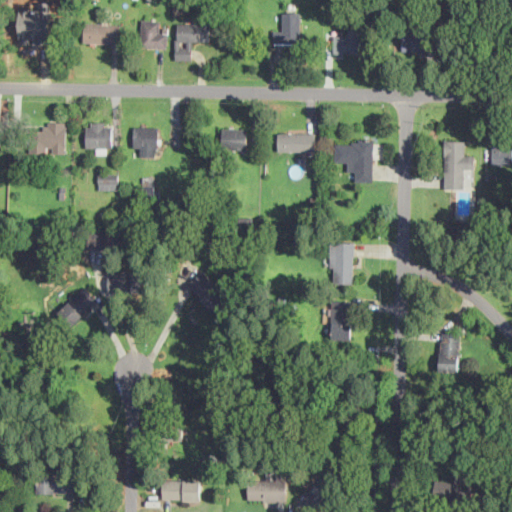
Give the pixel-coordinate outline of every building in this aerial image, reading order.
[(21,8),(21,43),(53,43),(53,1),(40,1),(40,8),(21,8)] [(302,11),(284,11),(284,30),(274,30),(274,42),(302,42),(302,11)] [(168,29),(160,29),(160,18),(141,18),(141,46),(168,46),(168,29)] [(120,22),(85,22),(85,41),(120,41),(120,22)] [(176,58),(194,58),(194,40),(210,40),(210,22),(176,22),(176,58)] [(402,30),(402,49),(432,49),(432,30),(402,30)] [(360,52),(360,34),(335,34),(335,52),(360,52)] [(67,121),(46,121),(46,130),(32,130),(32,152),(67,152),(67,121)] [(87,151),(113,151),(113,121),(87,121),(87,151)] [(159,125),(135,125),(135,155),(159,155),(159,125)] [(247,127),(223,127),(223,147),(247,147),(247,127)] [(279,131),(279,149),(316,149),(316,131),(279,131)] [(356,180),(374,180),(374,138),(336,138),(336,160),(347,160),(347,170),(356,170),(356,180)] [(465,187),(465,167),(475,167),(475,152),(465,152),(465,139),(445,139),(445,187),(465,187)] [(511,143),(492,143),(492,163),(511,163),(511,143)] [(119,172),(99,172),(99,189),(119,189),(119,172)] [(143,200),(157,200),(157,176),(143,176),(143,200)] [(107,231),(88,231),(88,246),(107,246),(107,231)] [(354,282),(354,240),(332,240),(332,282),(354,282)] [(213,310),(228,297),(203,269),(188,282),(213,310)] [(110,291),(145,291),(145,271),(110,271),(110,291)] [(72,325),(98,299),(85,285),(58,311),(72,325)] [(333,338),(352,338),(352,299),(333,299),(333,338)] [(440,370),(459,370),(459,332),(440,332),(440,370)] [(38,492),(76,492),(76,472),(38,472),(38,492)] [(163,498),(201,498),(201,479),(163,479),(163,498)] [(283,479),(249,479),(249,499),(283,499),(283,479)] [(461,480),(435,480),(435,498),(461,498),(461,480)] [(307,481),(307,502),(343,502),(343,481),(307,481)]
